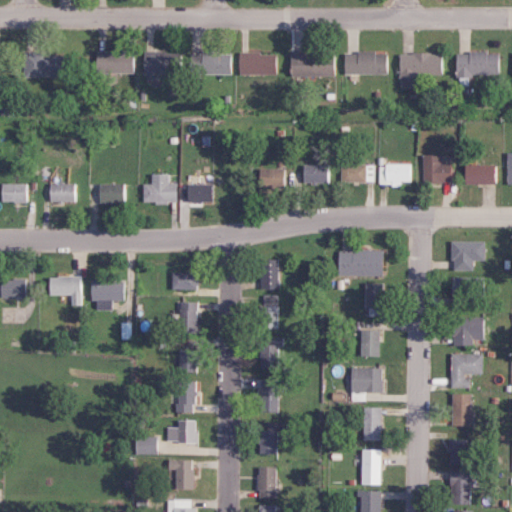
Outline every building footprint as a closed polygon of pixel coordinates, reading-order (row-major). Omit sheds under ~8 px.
[(45,50),(21,51),(22,77),(64,76),(63,54),(45,55),(45,50)] [(130,72),(131,51),(94,50),(94,71),(130,72)] [(188,51),(187,73),(231,74),(232,52),(188,51)] [(383,74),(384,52),(342,51),(341,72),(383,74)] [(237,52),(236,73),(273,74),(273,52),(237,52)] [(287,76),(331,76),(330,52),(287,52),(287,76)] [(397,87),(411,87),(411,75),(439,74),(438,52),(397,53),(397,87)] [(501,74),(500,52),(454,53),(455,86),(468,86),(468,74),(501,74)] [(423,182),(449,181),(449,162),(440,162),(440,154),(422,154),(423,182)] [(373,182),(374,164),(340,163),(340,181),(373,182)] [(413,181),(413,163),(379,163),(379,185),(401,185),(401,181),(413,181)] [(301,181),(330,182),(330,165),(301,164),(301,181)] [(491,165),(462,165),(462,182),(490,183),(491,165)] [(286,169),(257,168),(256,187),(285,188),(286,169)] [(174,182),(166,182),(166,173),(149,173),(149,183),(141,183),(141,203),(174,202),(174,182)] [(28,183),(0,183),(0,201),(28,201),(28,183)] [(76,201),(76,183),(47,183),(47,201),(76,201)] [(125,183),(96,183),(96,202),(126,201),(125,183)] [(481,260),(481,241),(450,241),(449,270),(470,270),(470,260),(481,260)] [(380,275),(380,250),(336,250),(336,276),(380,275)] [(276,288),(275,259),(258,259),(259,288),(276,288)] [(169,289),(195,289),(195,272),(170,271),(169,289)] [(46,295),(69,294),(69,305),(83,304),(83,275),(46,276),(46,295)] [(0,296),(22,297),(23,279),(0,278),(0,296)] [(110,300),(125,299),(125,280),(88,280),(88,300),(94,300),(94,309),(110,309),(110,300)] [(380,282),(363,283),(363,305),(381,305),(380,282)] [(193,301),(176,302),(177,334),(194,333),(193,301)] [(279,328),(279,323),(275,323),(276,304),(260,304),(259,328),(279,328)] [(479,316),(449,317),(449,344),(470,344),(470,338),(480,338),(479,316)] [(133,322),(120,321),(119,338),(133,338),(133,322)] [(359,355),(377,356),(378,330),(359,329),(359,355)] [(258,344),(258,359),(279,360),(279,337),(264,337),(264,344),(258,344)] [(176,371),(193,371),(194,350),(177,350),(176,371)] [(449,388),(469,387),(468,374),(480,374),(480,353),(448,353),(449,388)] [(381,367),(349,367),(349,391),(380,392),(381,367)] [(192,381),(176,380),(176,412),(192,412),(192,381)] [(258,412),(275,411),(274,383),(257,383),(258,412)] [(468,393),(449,393),(449,425),(468,425),(468,393)] [(363,439),(381,439),(380,406),(362,407),(363,439)] [(193,420),(177,420),(177,426),(166,426),(166,441),(193,441),(193,420)] [(272,454),(273,430),(257,430),(256,453),(272,454)] [(155,436),(134,436),(134,453),(155,454),(155,436)] [(458,454),(467,454),(466,439),(446,439),(447,458),(458,458),(458,454)] [(360,484),(380,484),(380,449),(360,448),(360,484)] [(192,489),(192,459),(167,459),(167,470),(175,470),(174,488),(192,489)] [(275,467),(256,467),(255,498),(275,498),(275,467)] [(448,504),(467,504),(468,470),(449,470),(448,504)] [(358,511),(378,511),(379,490),(359,490),(358,511)] [(167,498),(166,511),(195,511),(195,507),(191,507),(191,499),(167,498)]
